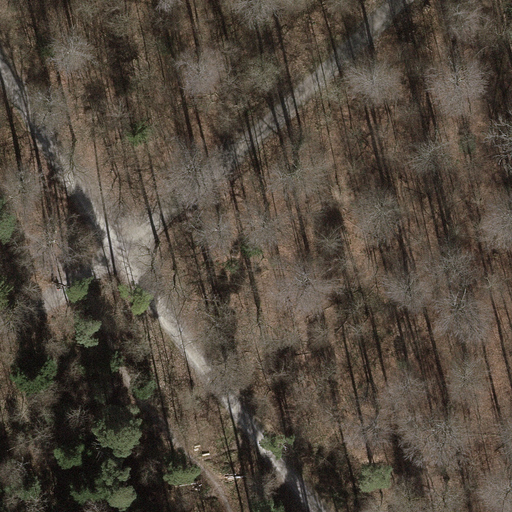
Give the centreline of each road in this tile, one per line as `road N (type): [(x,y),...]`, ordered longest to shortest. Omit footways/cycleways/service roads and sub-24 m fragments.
road 1 (track): [(320,511),(122,253),(0,67)]
road 2 (track): [(396,0),(122,253),(0,321)]
